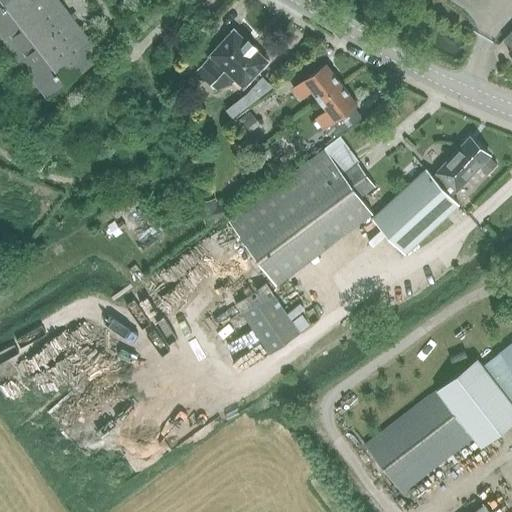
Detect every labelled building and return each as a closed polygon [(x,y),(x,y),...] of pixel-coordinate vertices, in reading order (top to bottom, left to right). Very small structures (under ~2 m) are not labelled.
[(0,0),(0,38),(47,99),(104,56),(59,0),(0,0)] [(244,88),(270,60),(234,26),(208,55),(209,56),(195,71),(211,85),(216,90),(230,85),(234,80),(244,88)] [(511,29),(503,40),(511,48),(508,52),(511,55),(511,29)] [(312,92),(319,100),(343,82),(328,61),(291,88),(301,101),(312,92)] [(358,103),(343,82),(319,100),(326,110),(314,119),(323,129),(324,128),(357,104),(358,103)] [(357,104),(324,128),(332,139),(364,114),(357,104)] [(469,136),(432,176),(426,169),(373,217),(405,253),(458,204),(452,197),(456,192),(480,168),(488,175),(498,164),(490,157),(491,156),(469,136)] [(266,282),(207,324),(243,374),(337,306),(305,262),(373,212),(362,197),(376,186),(358,162),(359,161),(352,151),(336,163),(326,148),(228,221),(276,286),(271,290),(266,282)] [(429,285),(447,271),(438,259),(419,273),(429,285)] [(511,342),(500,352),(485,364),(511,397),(511,342)] [(511,402),(478,358),(365,444),(403,493),(475,438),(482,447),(511,424),(511,402)] [(492,511),(485,503),(473,511),(492,511)]
